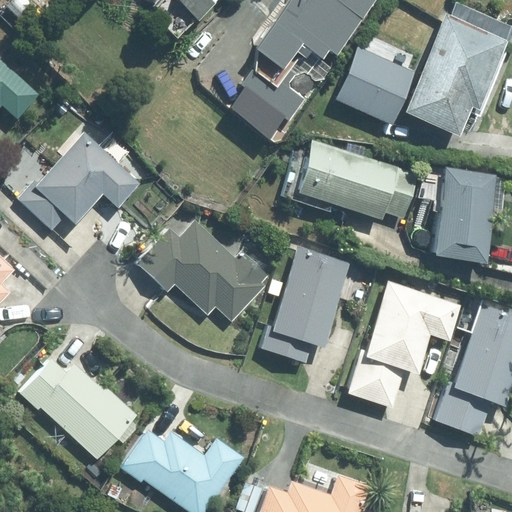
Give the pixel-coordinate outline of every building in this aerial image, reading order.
[(179,0),(170,10),(194,31),(211,12),(208,9),(215,0),(179,0)] [(292,0),(250,60),(278,79),(291,60),(300,67),(305,60),(318,68),(325,58),(333,63),(376,0),(292,0)] [(400,123),(455,147),(469,116),(476,119),(508,46),(504,44),(509,32),(455,9),(449,22),(445,20),(400,123)] [(356,50),(348,47),(323,98),(381,127),(416,55),(365,30),(356,50)] [(0,111),(14,124),(36,99),(0,66),(0,111)] [(237,92),(288,130),(305,107),(279,88),(273,96),(248,77),(237,92)] [(116,167),(127,155),(111,140),(97,155),(80,139),(38,185),(33,181),(14,202),(50,235),(62,222),(72,231),(99,201),(114,214),(138,188),(116,167)] [(414,177),(310,146),(293,203),(380,229),(383,219),(399,224),(414,177)] [(442,178),(431,268),(483,274),(495,184),(442,178)] [(173,291),(205,322),(214,313),(228,326),(264,290),(260,286),(264,281),(238,256),(233,262),(193,224),(176,241),(167,233),(133,268),(165,299),(173,291)] [(267,329),(259,354),(303,368),(308,352),(320,356),(348,269),(296,252),(271,330),(267,329)] [(0,306),(8,298),(0,291),(0,286),(11,274),(0,264),(0,306)] [(359,355),(344,400),(388,414),(400,378),(415,383),(428,342),(447,348),(459,311),(386,286),(363,355),(359,355)] [(447,386),(432,428),(475,444),(487,412),(501,417),(511,384),(511,321),(479,310),(451,387),(447,386)] [(48,365),(19,400),(97,464),(134,420),(71,369),(64,378),(48,365)] [(145,436),(119,475),(137,488),(138,485),(178,511),(206,511),(240,462),(214,445),(202,461),(168,439),(162,447),(145,436)] [(267,493),(259,511),(359,511),(368,490),(336,479),(328,500),(290,486),(285,500),(267,493)] [(112,488),(106,500),(115,504),(121,493),(112,488)]
